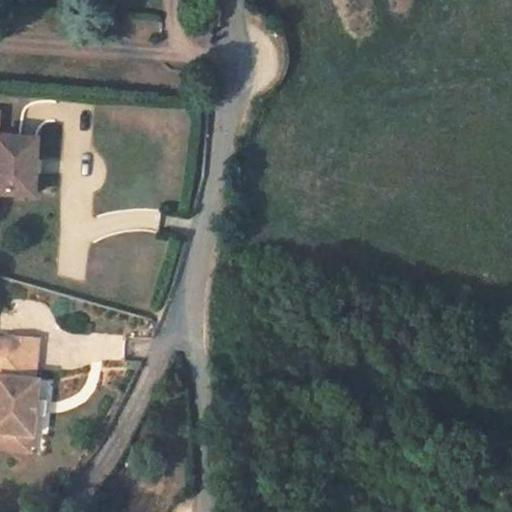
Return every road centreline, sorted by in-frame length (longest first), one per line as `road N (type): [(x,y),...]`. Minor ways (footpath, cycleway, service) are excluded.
road 1 (unclassified): [(227,0),(193,333)]
road 2 (unknown): [(48,165),(65,169),(73,183),(67,229),(149,223),(204,233)]
road 3 (unclassified): [(67,511),(193,333)]
road 4 (unknown): [(41,0),(35,55),(179,54)]
road 5 (unclassified): [(193,333),(187,511)]
